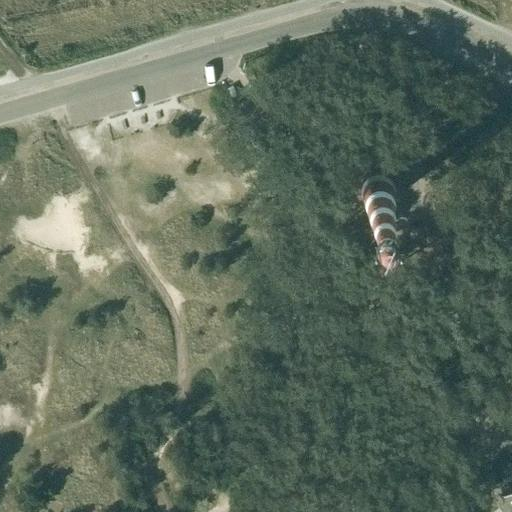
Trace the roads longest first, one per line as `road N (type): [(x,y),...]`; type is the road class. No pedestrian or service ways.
road 1 (tertiary): [(511,70),(422,27),(356,20),(0,112)]
road 2 (unknown): [(175,511),(150,458),(181,396),(190,340),(46,99)]
